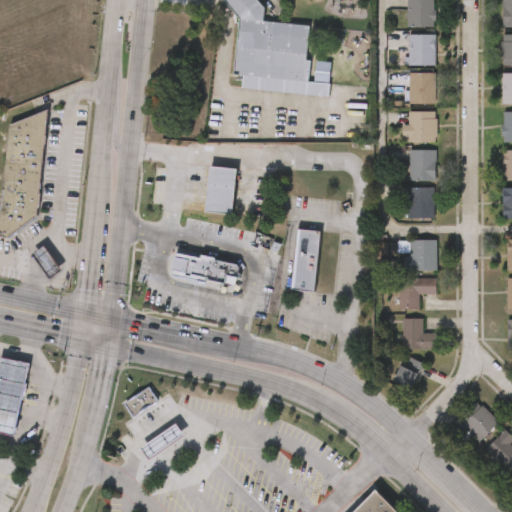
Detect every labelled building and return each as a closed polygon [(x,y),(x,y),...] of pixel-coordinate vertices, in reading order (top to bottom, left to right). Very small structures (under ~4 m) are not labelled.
[(313,116),(315,82),(298,81),(296,100),(290,105),(290,95),(294,92),(295,81),(288,80),(291,45),(248,42),(249,32),(224,0),(213,0),(199,11),(221,39),(217,94),(225,95),(224,109),(313,116)] [(240,21),(223,0),(257,0),(265,10),(264,22),(310,26),(306,61),(310,61),(308,82),(315,82),(317,62),(331,63),(328,97),(242,89),(243,77),(235,76),(240,21)] [(388,0),(389,8),(417,8),(417,0),(388,0)] [(407,27),(407,0),(435,0),(435,27),(407,27)] [(511,0),(485,0),(485,8),(511,7),(511,0)] [(511,27),(503,27),(503,0),(511,0),(511,27)] [(389,47),(417,46),(416,15),(388,16),(389,47)] [(511,28),(511,16),(484,17),(484,48),(511,47),(511,28)] [(435,35),(435,66),(407,66),(407,35),(435,35)] [(511,35),(511,66),(502,66),(502,35),(511,35)] [(418,85),(419,54),(391,54),(390,76),(386,76),(386,84),(418,85)] [(435,105),(409,105),(409,74),(435,74),(435,105)] [(511,105),(503,105),(503,74),(511,74),(511,105)] [(416,124),(417,93),(391,92),(390,123),(416,124)] [(483,124),(499,124),(499,93),(484,93),(483,124)] [(48,109),(10,124),(0,217),(0,236),(8,237),(39,215),(48,109)] [(437,143),(409,143),(409,113),(437,113),(437,143)] [(511,113),(511,143),(503,143),(503,113),(511,113)] [(390,162),(420,162),(420,131),(390,132),(390,144),(383,145),(384,157),(390,156),(390,162)] [(493,132),(485,131),(484,161),(491,161),(493,132)] [(409,181),(409,151),(436,151),(436,181),(409,181)] [(511,181),(502,181),(502,151),(511,151),(511,181)] [(237,171),(232,215),(207,212),(212,168),(237,171)] [(419,170),(391,169),(390,200),(419,200),(419,170)] [(221,189),(192,186),(187,231),(216,234),(221,189)] [(407,189),(434,189),(434,219),(407,219),(407,189)] [(511,219),(502,219),(502,189),(511,189),(511,219)] [(417,238),(417,208),(388,207),(388,238),(417,238)] [(321,231),(314,291),(290,289),(296,229),(321,231)] [(437,271),(410,271),(410,240),(437,240),(437,271)] [(51,281),(39,264),(33,257),(45,248),(49,253),(63,272),(51,281)] [(170,276),(176,249),(202,255),(203,251),(219,255),(218,260),(242,266),(239,278),(227,275),(225,282),(209,279),(208,284),(170,276)] [(306,252),(279,249),(273,309),(300,312),(306,252)] [(420,290),(420,260),(380,260),(380,274),(385,274),(385,290),(420,290)] [(15,274),(33,299),(45,290),(27,265),(15,274)] [(154,295),(220,305),(223,283),(157,273),(154,295)] [(399,279),(436,279),(436,295),(419,295),(419,310),(399,310),(399,279)] [(402,329),(401,314),(418,314),(418,298),(381,299),(382,329),(402,329)] [(402,320),(422,320),(422,334),(438,334),(438,350),(402,350),(402,320)] [(405,338),(385,338),(384,369),(416,370),(416,353),(405,353),(405,338)] [(16,434),(0,431),(0,356),(29,362),(16,434)] [(392,383),(404,357),(423,366),(411,391),(392,383)] [(407,384),(391,377),(387,386),(383,384),(375,400),(395,410),(407,384)] [(123,403),(149,386),(159,402),(132,419),(123,403)] [(478,442),(457,421),(476,401),(498,422),(478,442)] [(115,440),(143,422),(132,406),(104,423),(115,440)] [(148,462),(139,449),(175,424),(184,437),(148,462)] [(511,441),(509,444),(511,447),(511,466),(507,472),(485,451),(504,430),(511,437),(511,441)] [(123,466),(130,479),(168,456),(160,443),(123,466)] [(400,511),(352,511),(376,488),(400,511)]
